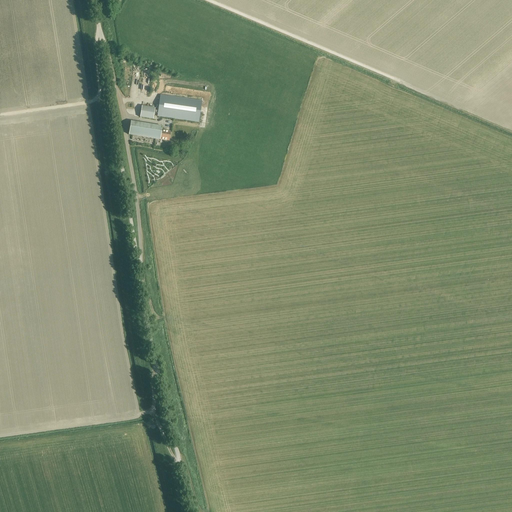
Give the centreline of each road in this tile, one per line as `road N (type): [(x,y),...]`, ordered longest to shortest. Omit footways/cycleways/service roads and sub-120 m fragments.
road 1 (unclassified): [(191,511),(148,331),(94,0)]
road 2 (track): [(399,81),(207,0)]
road 3 (track): [(0,115),(94,100),(99,28)]
